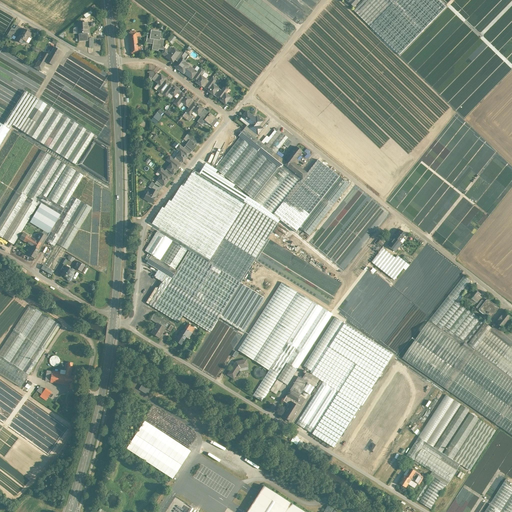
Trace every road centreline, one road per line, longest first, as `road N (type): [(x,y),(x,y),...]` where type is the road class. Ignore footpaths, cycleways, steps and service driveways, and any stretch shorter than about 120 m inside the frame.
road 1 (unclassified): [(126,325),(425,511)]
road 2 (secondary): [(114,68),(113,315)]
road 3 (residential): [(126,325),(144,223),(228,117)]
road 4 (secondary): [(113,315),(70,511)]
road 5 (residential): [(228,117),(327,0)]
road 6 (residential): [(113,58),(162,63),(228,117)]
road 7 (unclassified): [(113,315),(0,250)]
